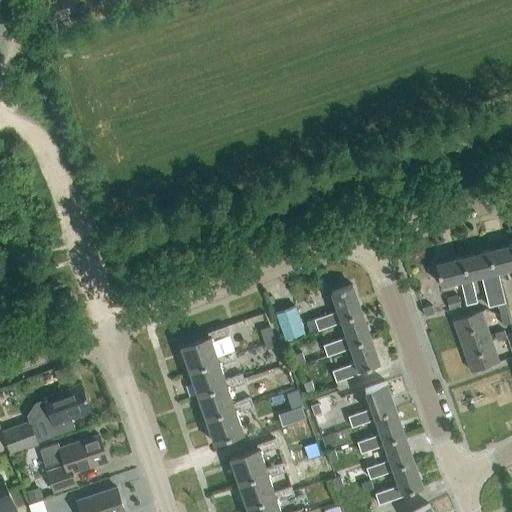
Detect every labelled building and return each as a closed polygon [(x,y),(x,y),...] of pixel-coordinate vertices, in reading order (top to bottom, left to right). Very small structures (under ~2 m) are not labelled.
[(511,243),(492,249),(498,271),(511,267),(511,243)] [(506,302),(498,271),(492,249),(465,256),(471,278),(482,275),(489,306),(506,302)] [(477,301),(471,278),(465,256),(435,263),(441,286),(459,281),(465,304),(477,301)] [(337,311),(322,317),(307,322),(310,331),(318,328),(319,331),(341,323),(340,318),(361,311),(352,285),(331,293),(337,311)] [(458,294),(446,297),(449,309),(461,306),(458,294)] [(510,322),(505,303),(498,305),(503,324),(510,322)] [(295,304),(274,311),(284,339),(305,332),(295,304)] [(422,307),(424,315),(434,312),(432,305),(422,307)] [(328,356),(335,354),(350,348),(349,345),(370,337),(361,311),(340,318),(341,323),(346,337),(324,345),(328,356)] [(462,346),(490,336),(480,311),(453,321),(462,346)] [(218,361),(216,355),(211,341),(228,335),(225,327),(207,333),(208,337),(180,347),(188,370),(218,361)] [(504,330),(495,333),(497,341),(507,338),(504,330)] [(490,336),(462,346),(471,372),(499,362),(490,336)] [(337,382),(344,380),(359,374),(358,372),(380,364),(370,337),(349,345),(350,348),(355,363),(333,371),(337,382)] [(226,385),(224,379),(219,364),(236,358),(233,349),(216,355),(218,361),(188,370),(197,394),(226,385)] [(294,355),(297,364),(305,361),(301,352),(294,355)] [(234,409),(232,403),(227,389),(244,383),(241,373),(224,379),(226,385),(197,394),(205,419),(234,409)] [(306,392),(314,389),(311,380),(303,383),(306,392)] [(353,428),(360,426),(375,420),(374,416),(395,408),(386,383),(365,390),(371,409),(349,417),(353,428)] [(37,441),(75,428),(72,420),(92,412),(82,384),(44,398),(35,401),(26,414),(29,421),(30,421),(37,441)] [(234,409),(205,419),(214,444),(242,434),(235,413),(252,407),(249,397),(232,403),(234,409)] [(314,414),(322,411),(318,402),(310,405),(314,414)] [(362,454),(369,452),(384,446),(383,443),(405,435),(395,408),(374,416),(375,420),(380,435),(358,443),(362,454)] [(29,421),(2,431),(10,453),(38,444),(37,441),(30,421),(29,421)] [(39,450),(45,467),(64,460),(65,466),(48,472),(55,492),(76,485),(72,473),(108,461),(99,435),(60,448),(58,444),(39,450)] [(371,480),(377,477),(393,472),(392,468),(414,461),(405,435),(383,443),(384,446),(389,460),(367,468),(371,480)] [(267,473),(266,469),(260,454),(277,448),(274,439),(256,445),(257,449),(229,459),(237,483),(267,473)] [(327,451),(330,461),(337,458),(334,449),(327,451)] [(380,505),(386,503),(402,497),(401,495),(423,487),(414,461),(392,468),(393,472),(398,486),(376,494),(380,505)] [(275,498),(273,493),(268,478),(285,473),(282,464),(266,469),(267,473),(237,483),(245,507),(275,498)] [(333,478),(336,488),(343,485),(340,476),(333,478)] [(0,511),(13,511),(14,511),(17,511),(2,477),(0,477),(0,511)] [(364,490),(373,487),(371,480),(361,483),(364,490)] [(125,511),(117,487),(78,501),(81,511),(125,511)] [(279,511),(276,502),(293,496),(290,487),(273,493),(275,498),(245,507),(246,511),(279,511)] [(47,511),(43,497),(29,501),(32,511),(47,511)]
